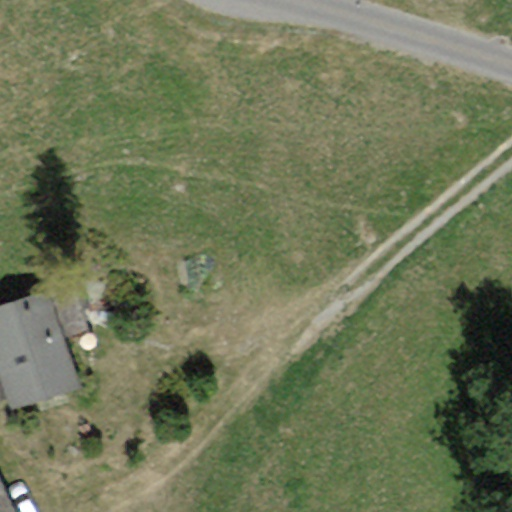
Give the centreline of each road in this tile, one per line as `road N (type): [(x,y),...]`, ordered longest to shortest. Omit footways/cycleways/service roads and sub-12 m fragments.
road 1 (residential): [(511,74),(265,0)]
road 2 (track): [(511,153),(331,297)]
